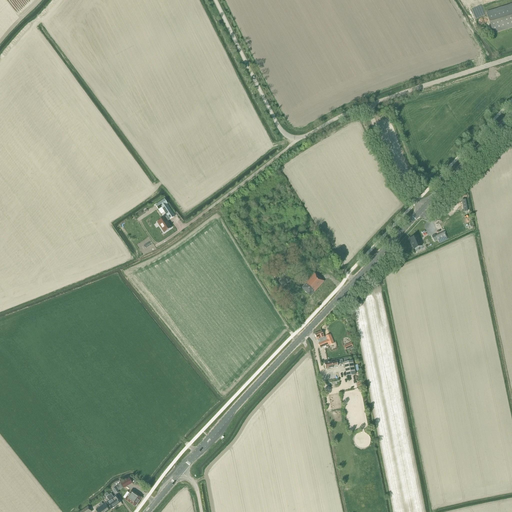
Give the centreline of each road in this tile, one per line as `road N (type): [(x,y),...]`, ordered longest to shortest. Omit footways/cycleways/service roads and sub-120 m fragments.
road 1 (primary): [(180,472),(511,114)]
road 2 (unclassified): [(290,139),(511,57)]
road 3 (unclassified): [(290,139),(215,0)]
